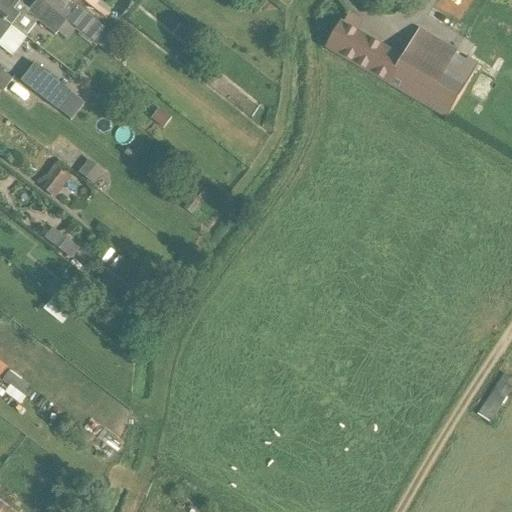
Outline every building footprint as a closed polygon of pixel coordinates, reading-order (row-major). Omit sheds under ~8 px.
[(0,0),(0,17),(5,22),(11,26),(20,16),(14,11),(20,3),(16,0),(0,0)] [(66,22),(38,0),(27,14),(55,36),(65,23),(66,22)] [(77,7),(68,0),(38,0),(66,22),(77,7)] [(112,10),(98,0),(81,0),(105,19),(112,10)] [(66,22),(65,23),(76,31),(111,58),(123,43),(77,7),(66,22)] [(11,26),(5,22),(0,17),(0,42),(12,27),(11,26)] [(404,59),(344,24),(340,22),(324,50),(445,120),(478,66),(457,53),(457,52),(438,41),(438,40),(422,30),(404,59)] [(197,66),(200,62),(190,54),(186,58),(197,66)] [(69,122),(84,104),(35,65),(21,83),(69,122)] [(0,88),(4,92),(13,80),(0,69),(0,88)] [(159,110),(151,120),(163,130),(171,120),(159,110)] [(79,174),(93,185),(103,173),(89,161),(79,174)] [(43,191),(54,199),(69,180),(58,171),(43,191)] [(199,206),(192,200),(184,209),(191,215),(199,206)] [(64,254),(72,244),(62,236),(53,246),(64,254)] [(61,289),(53,299),(69,311),(77,302),(61,289)] [(151,306),(133,292),(123,305),(141,319),(151,306)] [(71,312),(69,311),(53,299),(43,311),(61,325),(71,312)]
